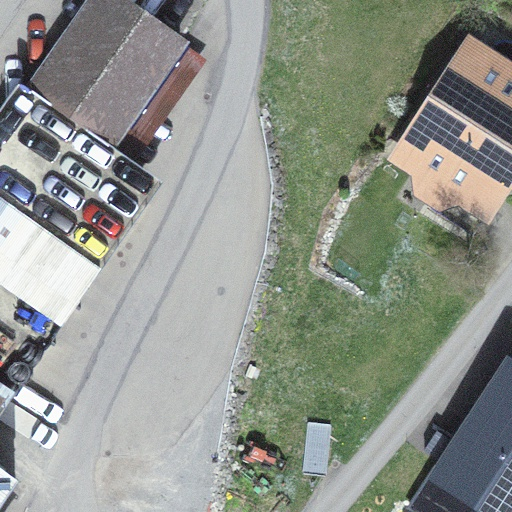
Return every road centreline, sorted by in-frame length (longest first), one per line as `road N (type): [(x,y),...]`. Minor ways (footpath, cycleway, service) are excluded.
road 1 (track): [(49,511),(149,314),(237,85),(244,0)]
road 2 (track): [(511,283),(325,511)]
